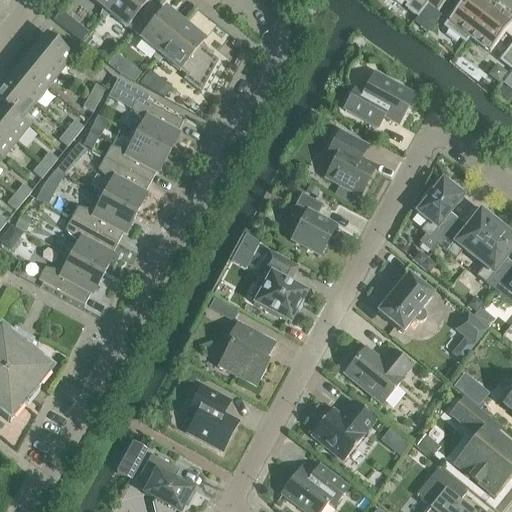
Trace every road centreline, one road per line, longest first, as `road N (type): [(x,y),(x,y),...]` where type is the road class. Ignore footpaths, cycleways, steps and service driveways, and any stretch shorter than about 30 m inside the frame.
road 1 (unclassified): [(27,511),(273,56),(279,36),(234,0)]
road 2 (residential): [(511,208),(432,148),(231,511)]
